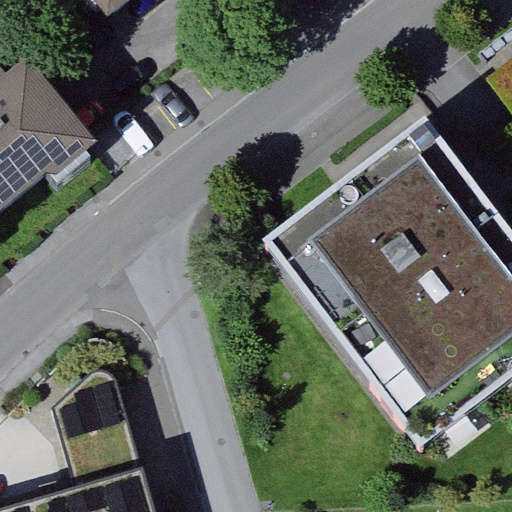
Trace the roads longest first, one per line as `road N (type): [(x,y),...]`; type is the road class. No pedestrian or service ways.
road 1 (residential): [(438,0),(129,231)]
road 2 (residential): [(129,231),(175,299),(232,511)]
road 3 (residential): [(129,231),(0,341)]
